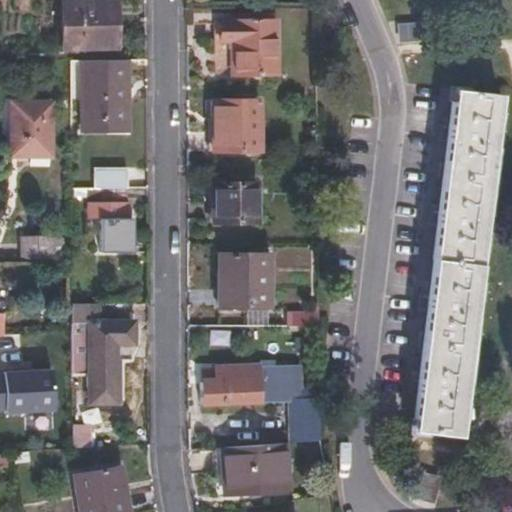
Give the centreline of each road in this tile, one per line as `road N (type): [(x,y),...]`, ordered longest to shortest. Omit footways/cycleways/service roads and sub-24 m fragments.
road 1 (residential): [(359,0),(386,53),(396,105),(358,477),(377,511)]
road 2 (residential): [(170,0),(174,479),(181,511)]
